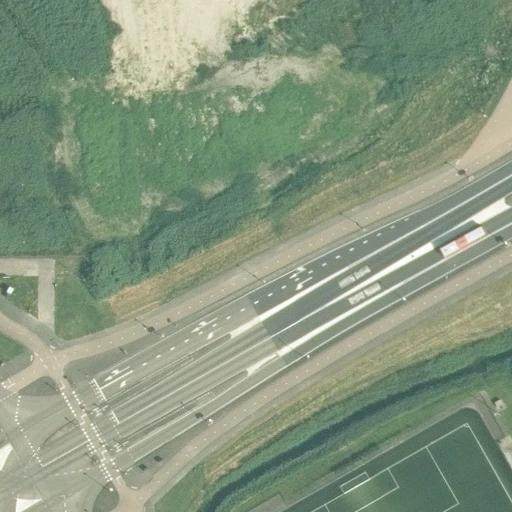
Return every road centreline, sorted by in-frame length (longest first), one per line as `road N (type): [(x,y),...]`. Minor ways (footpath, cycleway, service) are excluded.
road 1 (tertiary): [(511,170),(19,432)]
road 2 (unknown): [(407,0),(433,48),(422,72),(129,235),(44,244),(48,205)]
road 3 (tertiary): [(58,499),(511,224)]
road 4 (unknown): [(48,205),(53,152),(0,57)]
